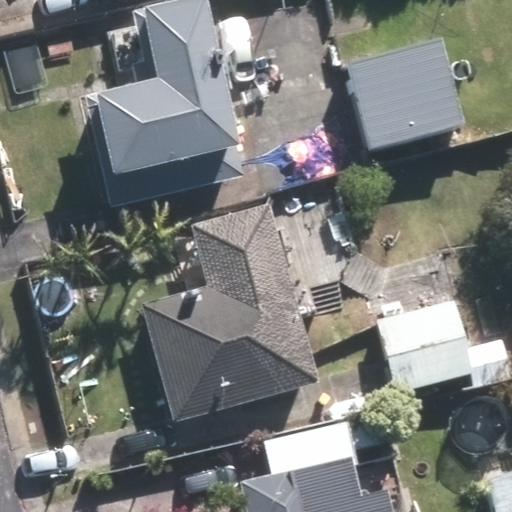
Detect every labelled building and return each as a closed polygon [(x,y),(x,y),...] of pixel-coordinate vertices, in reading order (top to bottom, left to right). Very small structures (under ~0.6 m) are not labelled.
[(146,96),(84,108),(104,204),(224,179),(189,9),(131,21),(146,96)] [(428,52),(349,72),(368,149),(447,129),(428,52)] [(209,295),(139,315),(168,415),(300,378),(255,219),(193,237),(209,295)] [(442,311),(375,328),(392,392),(458,375),(442,311)] [(370,511),(369,507),(349,511),(341,511),(332,471),(239,492),(243,511),(370,511)] [(511,511),(511,478),(485,486),(492,511),(511,511)]
